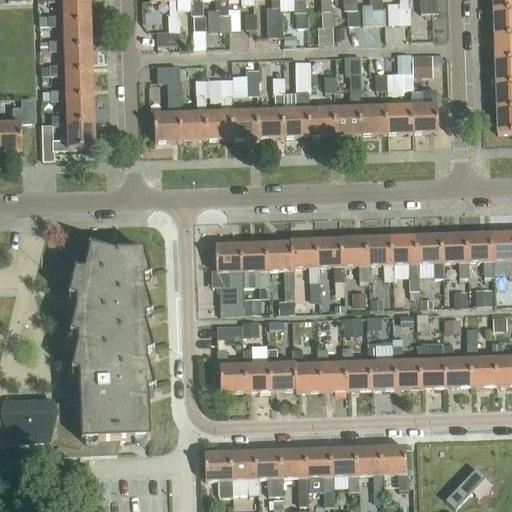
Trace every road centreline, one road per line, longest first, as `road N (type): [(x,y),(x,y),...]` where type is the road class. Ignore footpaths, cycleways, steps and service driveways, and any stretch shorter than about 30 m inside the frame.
road 1 (residential): [(182,202),(189,407),(198,424),(219,433),(511,423)]
road 2 (residential): [(182,202),(462,194)]
road 3 (residential): [(127,0),(135,203)]
road 4 (residential): [(462,194),(458,0)]
road 5 (residential): [(0,206),(135,203)]
